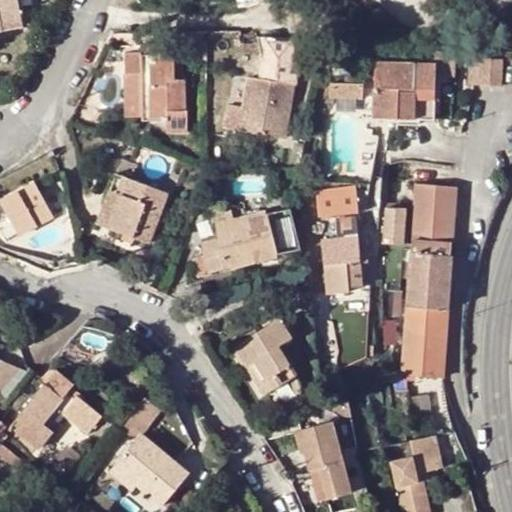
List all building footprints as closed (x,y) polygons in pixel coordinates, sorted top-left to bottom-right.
[(0,0),(0,28),(13,26),(20,25),(15,0),(0,0)] [(266,63),(297,66),(303,67),(301,39),(261,39),(262,63),(266,63)] [(130,90),(130,117),(151,117),(151,121),(155,121),(167,121),(167,133),(186,133),(187,112),(184,112),(184,95),(184,81),(176,81),(176,60),(163,59),(163,52),(152,51),(152,55),(126,55),(126,73),(130,73),(130,90)] [(502,86),(503,61),(503,60),(481,59),(481,71),(481,85),(502,86)] [(297,66),(266,63),(264,79),(294,84),(297,66)] [(378,64),(376,117),(415,119),(416,65),(378,64)] [(481,85),(481,71),(471,71),(470,85),(481,85)] [(264,79),(251,77),(246,102),(229,100),(224,127),(285,138),(294,84),(264,79)] [(330,84),(330,99),(364,99),(364,85),(339,84),(330,84)] [(116,172),(97,223),(109,229),(127,177),(132,178),(136,165),(120,159),(116,172)] [(168,170),(161,189),(168,191),(175,172),(168,170)] [(161,189),(127,177),(109,229),(149,243),(168,191),(161,189)] [(2,201),(18,235),(53,217),(36,183),(2,201)] [(457,187),(418,184),(418,194),(417,210),(414,238),(453,240),(457,187)] [(317,191),(320,217),(359,213),(357,187),(317,191)] [(210,210),(215,226),(235,221),(231,204),(210,210)] [(292,207),(267,213),(277,256),(302,250),(292,207)] [(405,244),(407,210),(388,209),(385,242),(405,244)] [(267,213),(235,221),(215,226),(217,239),(205,243),(208,257),(195,261),(198,275),(277,256),(267,213)] [(362,263),(361,254),(357,219),(338,221),(339,238),(324,239),(329,295),(351,292),(351,287),(364,286),(362,263)] [(452,260),(453,240),(414,238),(412,270),(411,293),(410,306),(448,308),(452,260)] [(369,253),(361,254),(362,263),(369,262),(369,253)] [(400,318),(401,292),(382,291),(381,300),(380,317),(400,318)] [(446,344),(448,308),(410,306),(408,332),(427,333),(427,343),(446,344)] [(280,318),(236,346),(249,365),(255,362),(266,380),(290,364),(279,346),(293,337),(280,318)] [(445,358),(446,344),(427,343),(427,333),(408,332),(406,361),(405,373),(407,373),(407,374),(443,377),(445,358)] [(255,362),(249,365),(260,384),(266,380),(255,362)] [(23,383),(0,363),(0,392),(9,400),(23,383)] [(58,370),(13,425),(40,449),(55,431),(68,414),(81,425),(78,430),(87,437),(104,415),(79,395),(75,399),(68,393),(71,388),(74,384),(58,370)] [(405,373),(398,373),(399,391),(408,390),(407,374),(407,373),(405,373)] [(79,395),(71,388),(68,393),(75,399),(79,395)] [(0,409),(9,400),(0,392),(0,409)] [(149,399),(122,429),(141,444),(120,470),(142,488),(169,509),(195,476),(146,437),(166,412),(149,399)] [(335,419),(298,432),(305,454),(307,453),(314,469),(324,465),(335,496),(359,487),(335,419)] [(10,435),(3,428),(0,431),(0,440),(4,444),(10,435)] [(443,469),(436,435),(413,439),(418,462),(396,467),(404,511),(432,511),(424,472),(443,469)] [(324,500),(335,496),(324,465),(314,469),(324,500)] [(142,488),(120,470),(116,475),(138,493),(142,488)]
